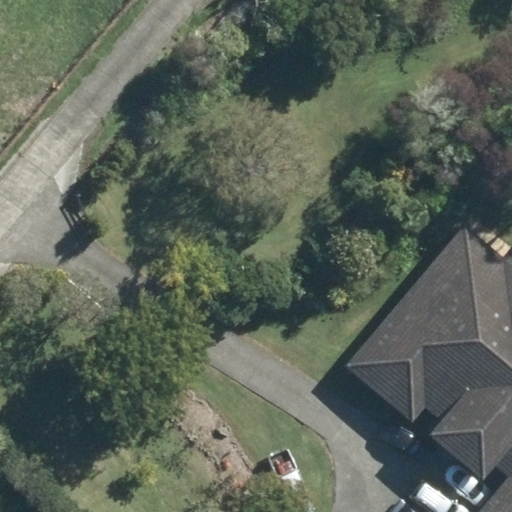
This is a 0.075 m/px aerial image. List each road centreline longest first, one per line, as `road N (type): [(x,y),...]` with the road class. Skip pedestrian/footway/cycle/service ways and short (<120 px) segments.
road 1 (track): [(59,142),(269,380),(369,451),(365,511)]
road 2 (track): [(0,214),(176,0)]
